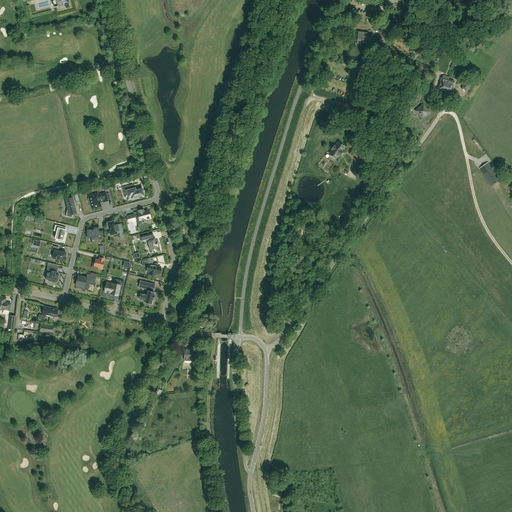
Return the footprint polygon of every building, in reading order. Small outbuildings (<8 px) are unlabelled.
[(465,11),(460,21),(465,23),(469,13),(465,11)] [(356,40),(355,45),(361,46),(362,43),(370,44),(371,37),(366,36),(366,33),(358,32),(357,40),(356,40)] [(416,61),(413,66),(424,72),(427,66),(416,61)] [(442,78),(438,88),(444,91),(448,80),(449,77),(445,76),(444,78),(442,78)] [(448,80),(444,91),(450,93),(452,89),(453,89),(454,86),(453,85),(454,82),(448,80)] [(467,91),(471,82),(465,80),(461,88),(467,91)] [(422,119),(429,112),(423,104),(415,111),(422,119)] [(332,150),(329,154),(335,158),(338,154),(339,155),(342,152),(341,151),(344,147),(338,142),(335,146),(334,146),(332,149),(332,150)] [(354,158),(358,154),(354,150),(349,154),(354,158)] [(479,168),(492,186),(500,179),(488,162),(479,168)] [(132,185),(122,188),(125,198),(127,197),(127,198),(129,197),(128,197),(131,196),(132,199),(139,198),(138,197),(143,195),(143,193),(142,189),(139,189),(139,190),(135,191),(135,189),(133,189),(132,185)] [(98,193),(88,195),(90,203),(89,203),(90,207),(91,206),(91,209),(101,207),(100,202),(103,202),(108,201),(106,192),(98,194),(98,193)] [(68,207),(66,216),(72,218),(73,214),(76,213),(72,198),(66,199),(68,207)] [(134,215),(130,216),(132,221),(135,220),(135,219),(139,218),(140,221),(141,221),(141,223),(143,222),(143,223),(144,222),(146,222),(145,219),(150,218),(148,210),(143,211),(143,210),(138,211),(138,212),(138,213),(138,215),(134,216),(134,215)] [(114,221),(107,223),(109,229),(107,229),(108,233),(110,233),(110,235),(117,234),(117,231),(119,231),(121,239),(125,238),(121,224),(117,225),(117,224),(115,225),(114,221)] [(55,225),(54,231),(56,231),(55,238),(56,239),(55,241),(64,243),(67,233),(66,234),(65,233),(66,230),(65,229),(66,228),(55,225)] [(91,240),(103,240),(102,231),(99,231),(99,228),(93,228),(93,230),(87,230),(87,237),(91,237),(91,240)] [(152,234),(141,237),(142,241),(147,240),(151,253),(154,252),(154,253),(155,253),(155,252),(157,251),(156,246),(157,246),(156,242),(154,237),(153,238),(152,234)] [(54,251),(52,258),(65,261),(66,258),(65,257),(66,253),(58,251),(59,248),(53,246),(52,250),(54,251)] [(99,260),(96,259),(94,266),(102,268),(104,261),(103,261),(104,259),(100,258),(99,260)] [(142,263),(145,264),(149,265),(148,268),(147,271),(148,271),(148,272),(150,272),(149,274),(155,275),(156,273),(159,274),(160,270),(160,267),(159,267),(151,265),(152,261),(149,260),(148,261),(143,261),(142,263)] [(58,268),(47,266),(46,272),(47,272),(46,279),(49,280),(49,281),(53,282),(54,281),(57,282),(59,275),(56,275),(58,268)] [(96,276),(90,275),(89,278),(81,277),(81,278),(76,277),(75,281),(77,281),(76,286),(77,287),(77,288),(88,290),(89,284),(94,285),(96,276)] [(118,285),(107,283),(105,291),(106,291),(106,292),(109,292),(110,292),(110,293),(118,295),(118,294),(121,295),(124,282),(119,281),(118,285)] [(145,301),(145,303),(151,304),(152,299),(153,300),(155,295),(154,295),(154,292),(153,292),(153,291),(155,285),(140,281),(138,287),(147,289),(145,295),(140,293),(140,294),(139,294),(138,298),(139,298),(139,299),(145,301)] [(4,309),(9,310),(10,304),(5,302),(6,298),(0,296),(0,309),(3,310),(4,309)] [(55,308),(54,309),(43,306),(42,313),(47,315),(50,315),(49,319),(52,319),(53,316),(56,317),(57,314),(60,315),(61,311),(58,310),(57,309),(57,308),(55,308)] [(53,335),(53,332),(54,326),(41,324),(40,332),(45,333),(45,334),(53,335)] [(39,332),(33,331),(24,330),(23,335),(18,334),(18,340),(24,341),(24,340),(31,341),(32,337),(38,338),(39,332)] [(193,349),(184,348),(184,360),(193,361),(193,358),(195,358),(195,352),(194,352),(193,349)] [(274,487),(272,493),(280,496),(282,490),(274,487)]
